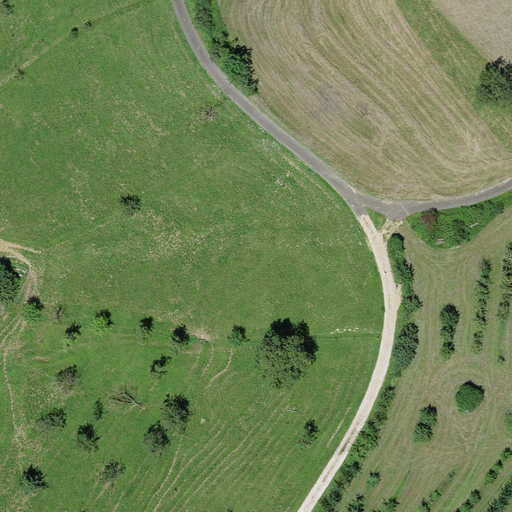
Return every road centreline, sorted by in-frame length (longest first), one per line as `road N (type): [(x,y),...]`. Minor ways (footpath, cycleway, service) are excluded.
road 1 (track): [(511,192),(452,213),(355,202),(289,134),(188,0)]
road 2 (track): [(304,511),(381,383),(389,340),(386,265),(355,202)]
